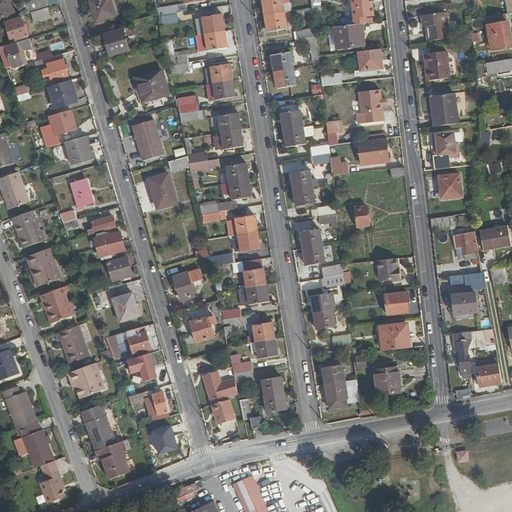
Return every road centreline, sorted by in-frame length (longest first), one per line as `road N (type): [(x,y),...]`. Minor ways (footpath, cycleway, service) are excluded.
road 1 (residential): [(69,0),(205,462)]
road 2 (residential): [(241,0),(313,439)]
road 3 (residential): [(393,0),(444,415)]
road 4 (residential): [(94,508),(0,254)]
road 5 (residential): [(313,439),(444,415)]
road 6 (residential): [(94,508),(205,462)]
